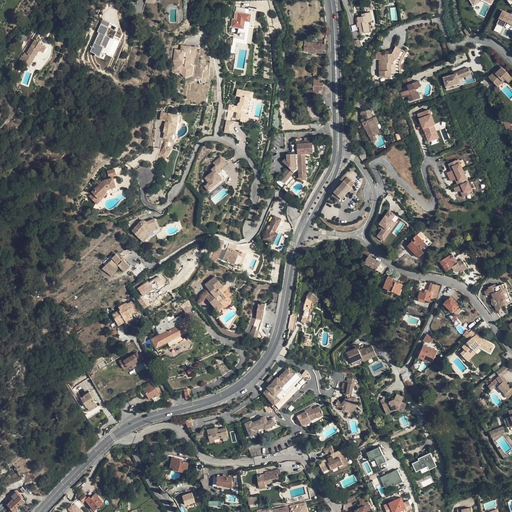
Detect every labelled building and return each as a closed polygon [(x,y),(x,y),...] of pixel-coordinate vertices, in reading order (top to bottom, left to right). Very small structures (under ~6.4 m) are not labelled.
[(244,42),(240,42),(239,49),(248,50),(249,44),(249,43),(247,43),(248,36),(252,36),(253,28),(251,28),(251,24),(247,23),(247,21),(252,21),(254,22),(256,8),(248,7),(248,9),(236,7),(234,20),(232,19),(231,27),(238,27),(237,34),(229,33),(226,53),(231,53),(232,46),(233,46),(234,38),(245,40),(244,42)] [(499,18),(500,18),(506,21),(511,24),(511,14),(503,10),(499,18)] [(362,14),(362,16),(357,17),(360,32),(369,30),(368,26),(367,21),(371,21),(372,21),(370,12),(362,14)] [(111,22),(103,18),(89,49),(96,52),(100,54),(103,46),(106,48),(112,37),(114,38),(117,31),(109,27),(111,22)] [(100,54),(96,52),(96,54),(106,59),(115,38),(120,25),(103,18),(111,22),(109,27),(117,31),(114,38),(112,37),(106,48),(103,46),(100,54)] [(506,21),(500,18),(497,24),(503,27),(506,21)] [(18,25),(12,32),(17,37),(24,31),(18,25)] [(49,32),(45,29),(41,37),(43,38),(44,37),(45,37),(47,36),(49,32)] [(311,52),(326,53),(327,44),(312,43),(313,37),(305,37),(304,43),(303,51),(304,51),(303,63),(311,64),(311,55),(310,55),(311,52)] [(22,56),(22,55),(19,61),(29,67),(39,50),(43,52),(46,47),(34,40),(26,54),(24,57),(22,56)] [(175,49),(173,62),(171,73),(181,74),(186,79),(193,76),(197,46),(181,44),(181,50),(175,49)] [(384,59),(379,59),(379,76),(391,76),(391,73),(401,73),(400,62),(406,52),(395,46),(391,54),(389,54),(384,54),(384,59)] [(495,72),(489,77),(498,87),(505,79),(508,83),(511,79),(511,77),(501,66),(497,70),(498,71),(496,73),(495,72)] [(457,75),(445,79),(448,91),(462,87),(460,80),(472,75),(470,68),(457,74),(457,75)] [(410,77),(403,81),(405,87),(407,86),(407,85),(412,83),(410,77)] [(316,79),(313,79),(313,83),(307,83),(306,92),(312,91),(312,94),(319,93),(319,89),(322,89),(323,81),(319,82),(319,79),(316,79)] [(419,81),(412,83),(407,85),(407,86),(409,90),(400,93),(402,98),(408,96),(410,101),(417,99),(414,93),(413,89),(415,88),(421,86),(419,81)] [(228,110),(237,112),(236,119),(239,120),(240,120),(240,119),(241,119),(242,119),(243,113),(248,114),(249,108),(247,108),(249,98),(251,98),(252,92),(238,90),(236,95),(241,96),(240,102),(239,103),(238,103),(238,104),(238,105),(238,106),(229,104),(228,110)] [(361,112),(362,117),(366,117),(367,120),(364,121),(362,122),(365,130),(366,129),(369,136),(372,142),(376,140),(375,137),(374,136),(379,133),(377,129),(376,125),(372,118),(369,119),(369,115),(372,115),(371,109),(365,110),(365,111),(361,112)] [(172,143),(179,116),(161,111),(160,119),(167,121),(162,140),(172,143)] [(225,132),(232,133),(234,122),(232,122),(232,118),(231,118),(232,112),(228,111),(227,117),(225,132)] [(419,115),(421,120),(431,116),(429,111),(419,115)] [(431,116),(421,120),(430,142),(440,138),(431,116)] [(313,152),(312,143),(305,143),(296,144),(297,153),(287,154),(287,160),(286,159),(285,158),(284,159),(282,161),(289,167),(276,182),(281,186),(293,173),(298,169),(299,176),(299,177),(306,177),(304,153),(313,152)] [(172,150),(164,146),(158,155),(167,160),(172,150)] [(219,175),(219,170),(221,168),(227,163),(225,162),(221,157),(213,163),(216,166),(212,169),(213,171),(205,178),(209,182),(204,186),(208,190),(223,178),(220,175),(219,175)] [(449,173),(451,177),(465,171),(460,160),(450,164),(453,170),(455,168),(456,170),(453,171),(449,173)] [(116,175),(116,174),(122,172),(120,166),(114,168),(115,169),(107,171),(109,177),(116,175)] [(223,178),(208,190),(210,192),(224,180),(224,177),(221,173),(222,169),(221,168),(219,170),(219,175),(220,175),(223,178)] [(451,177),(453,182),(457,179),(460,178),(460,179),(458,181),(460,186),(470,182),(465,171),(451,177)] [(98,185),(88,195),(97,204),(107,195),(120,191),(116,178),(113,179),(113,177),(103,180),(101,182),(100,181),(99,180),(98,181),(96,182),(98,185)] [(340,185),(333,192),(334,193),(341,198),(341,199),(351,188),(350,187),(354,183),(347,177),(343,181),(340,185)] [(456,188),(458,193),(462,191),(465,189),(465,191),(463,192),(465,197),(475,193),(470,182),(460,186),(456,188)] [(398,216),(391,212),(382,225),(387,228),(380,237),(386,241),(393,232),(390,230),(396,222),(394,221),(398,216)] [(138,218),(126,223),(131,230),(132,231),(142,240),(148,232),(150,235),(144,241),(147,244),(151,237),(156,234),(158,233),(160,232),(162,230),(162,229),(162,228),(162,227),(159,228),(155,219),(146,222),(145,221),(144,221),(143,220),(141,221),(140,222),(138,218)] [(396,222),(390,230),(393,232),(399,224),(396,222)] [(413,241),(408,246),(412,251),(414,249),(420,256),(424,252),(421,250),(427,244),(417,235),(413,238),(415,240),(414,242),(413,241)] [(219,239),(211,261),(215,262),(216,263),(220,252),(225,242),(219,239)] [(234,254),(227,251),(223,259),(241,266),(246,254),(239,251),(237,255),(234,254)] [(119,266),(124,272),(130,266),(124,260),(122,261),(116,254),(112,258),(110,256),(103,263),(105,265),(106,265),(112,271),(118,265),(119,266)] [(466,266),(462,259),(458,262),(452,254),(440,262),(447,271),(452,267),(455,271),(456,272),(457,272),(458,271),(460,270),(466,266)] [(371,257),(369,256),(364,263),(383,273),(386,267),(381,262),(371,257)] [(141,263),(132,272),(137,277),(146,268),(141,263)] [(112,271),(106,265),(105,265),(101,269),(112,277),(114,274),(112,271)] [(167,276),(160,271),(157,276),(164,280),(167,276)] [(398,278),(389,275),(384,287),(399,293),(403,285),(397,282),(398,278)] [(223,286),(215,276),(205,285),(211,291),(205,296),(214,307),(220,301),(224,298),(218,291),(223,286)] [(201,279),(198,277),(190,286),(193,288),(201,279)] [(151,286),(148,281),(138,288),(141,293),(144,291),(145,292),(149,290),(148,289),(151,286)] [(436,298),(440,286),(430,283),(429,290),(426,289),(425,293),(420,291),(418,297),(419,297),(425,299),(430,300),(431,296),(436,298)] [(484,291),(486,296),(492,294),(494,298),(491,299),(492,301),(492,302),(492,303),(492,304),(493,305),(495,305),(496,310),(501,308),(501,306),(511,302),(505,283),(496,286),(495,284),(493,285),(488,287),(489,288),(486,289),(487,290),(484,291)] [(317,297),(310,292),(307,297),(304,306),(305,306),(303,319),(302,319),(302,320),(302,321),(303,322),(304,322),(305,322),(309,322),(311,312),(311,309),(312,309),(314,305),(313,304),(314,302),(317,297)] [(142,294),(137,298),(144,308),(149,304),(142,294)] [(460,305),(451,297),(444,304),(453,312),(460,305)] [(120,310),(112,315),(118,325),(125,321),(126,323),(133,319),(131,314),(137,310),(135,305),(132,301),(127,304),(126,303),(118,307),(120,310)] [(193,307),(189,301),(181,307),(185,313),(193,307)] [(223,305),(220,301),(214,307),(217,310),(223,305)] [(265,304),(258,303),(256,319),(253,326),(252,329),(251,330),(250,331),(250,332),(248,335),(261,339),(264,337),(259,331),(262,319),(265,304)] [(294,330),(297,316),(291,315),(288,329),(294,330)] [(180,317),(169,322),(166,317),(161,321),(155,325),(156,328),(159,335),(151,339),(156,348),(167,342),(181,335),(192,329),(188,321),(186,321),(185,318),(181,320),(180,317)] [(473,328),(465,336),(469,340),(462,347),(465,350),(461,353),(464,357),(468,353),(466,351),(471,347),(475,352),(481,346),(491,352),(494,346),(493,346),(493,345),(492,345),(484,340),(483,339),(482,341),(480,338),(480,337),(477,334),(478,333),(473,328)] [(141,344),(142,344),(145,342),(145,336),(143,333),(137,336),(138,339),(141,344)] [(433,339),(427,334),(423,340),(429,343),(433,339)] [(181,335),(167,342),(170,346),(183,339),(181,335)] [(303,336),(302,345),(311,346),(311,342),(307,342),(308,337),(303,336)] [(437,351),(424,345),(418,357),(423,359),(424,358),(432,361),(433,362),(437,351)] [(363,361),(376,355),(372,346),(366,349),(359,352),(359,350),(357,347),(347,352),(352,365),(363,360),(363,361)] [(475,352),(471,347),(466,351),(468,353),(464,357),(465,358),(467,361),(476,353),(475,352)] [(123,361),(123,359),(119,361),(124,370),(128,368),(127,367),(131,365),(140,359),(137,353),(123,361)] [(140,359),(131,365),(133,368),(142,362),(140,359)] [(509,371),(505,365),(496,372),(499,375),(499,376),(500,376),(501,377),(503,376),(509,371)] [(271,401),(290,380),(299,374),(301,374),(298,372),(297,372),(290,366),(279,377),(278,376),(267,388),(268,389),(264,392),(271,401)] [(290,380),(292,385),(293,384),(296,386),(298,390),(304,384),(299,374),(290,380)] [(508,398),(511,394),(511,387),(511,388),(506,383),(504,381),(506,379),(503,376),(501,377),(500,376),(499,376),(494,381),(495,383),(495,387),(499,388),(505,394),(505,395),(505,396),(506,397),(507,398),(508,398)] [(342,410),(342,411),(346,412),(350,412),(352,412),(355,410),(356,408),(357,406),(357,404),(357,397),(353,398),(352,395),(353,387),(354,387),(356,387),(357,381),(352,378),(348,378),(347,381),(345,380),(344,383),(343,383),(342,388),(344,389),(343,394),(345,394),(346,395),(347,396),(348,398),(346,398),(342,403),(338,400),(335,404),(338,407),(339,407),(340,405),(343,407),(342,410)] [(290,380),(271,401),(274,405),(285,395),(287,391),(292,386),(292,385),(290,380)] [(413,388),(409,380),(404,382),(409,391),(413,388)] [(154,383),(138,393),(141,398),(144,396),(146,394),(149,399),(152,397),(155,403),(156,403),(161,400),(163,399),(154,383)] [(98,406),(89,392),(81,397),(89,411),(98,406)] [(387,408),(389,413),(396,409),(403,412),(406,405),(401,403),(404,398),(397,395),(394,400),(389,402),(385,403),(382,405),(384,410),(387,408)] [(313,409),(311,407),(305,410),(306,411),(310,419),(317,415),(318,417),(318,418),(323,415),(319,406),(313,409)] [(310,419),(306,411),(297,416),(302,425),(311,421),(310,419)] [(48,422),(51,426),(59,420),(56,416),(48,422)] [(511,416),(503,420),(507,429),(510,428),(511,430),(511,429),(511,416)] [(275,424),(273,419),(268,422),(266,418),(265,417),(264,417),(263,417),(262,418),(261,418),(261,419),(260,419),(265,429),(275,424)] [(260,419),(252,423),(256,433),(265,429),(260,419)] [(252,423),(251,421),(245,423),(249,432),(251,436),(256,434),(257,434),(256,433),(252,423)] [(504,432),(502,427),(489,432),(492,437),(500,434),(504,432)] [(228,436),(226,428),(218,430),(216,430),(215,428),(207,430),(210,442),(214,441),(214,440),(228,436)] [(500,434),(492,437),(494,442),(501,437),(500,434)] [(386,461),(379,447),(367,453),(370,460),(375,458),(378,465),(386,461)] [(319,463),(323,471),(330,468),(331,470),(339,466),(343,463),(342,461),(347,458),(342,449),(335,453),(332,454),(327,457),(328,459),(319,463)] [(359,449),(352,454),(354,458),(362,454),(359,449)] [(436,466),(430,453),(418,459),(419,461),(412,464),(416,472),(427,466),(429,470),(436,466)] [(179,460),(179,459),(172,457),(170,467),(173,468),(173,469),(186,472),(189,463),(179,460)] [(347,458),(342,461),(343,463),(339,466),(340,469),(350,464),(347,458)] [(403,482),(397,470),(380,478),(385,487),(394,483),(395,485),(403,482)] [(265,472),(265,474),(257,476),(259,485),(265,484),(276,482),(275,479),(279,478),(278,474),(274,475),(273,471),(265,472)] [(232,477),(213,476),(212,486),(217,486),(217,485),(222,485),(221,489),(232,489),(232,492),(236,492),(237,489),(236,489),(236,482),(232,482),(232,477)] [(209,485),(208,478),(201,479),(200,479),(201,481),(202,484),(203,487),(204,490),(209,490),(209,485)] [(367,483),(371,491),(375,489),(372,481),(367,483)] [(20,504),(24,501),(16,492),(11,497),(13,498),(7,504),(9,506),(8,507),(9,509),(10,508),(13,511),(17,507),(20,504)] [(94,510),(103,502),(96,493),(91,497),(89,499),(87,497),(84,494),(80,498),(83,502),(85,499),(94,510)] [(197,502),(194,493),(180,498),(183,507),(197,502)] [(260,503),(259,496),(248,498),(249,505),(260,503)] [(357,509),(350,511),(367,511),(367,510),(371,508),(368,501),(366,502),(363,498),(359,500),(361,504),(358,506),(359,508),(357,509)] [(401,498),(384,505),(386,511),(398,511),(406,509),(407,511),(412,509),(408,500),(403,503),(401,498)] [(306,511),(304,502),(271,510),(271,508),(257,511),(306,511)] [(82,511),(83,511),(75,503),(73,505),(72,504),(68,509),(71,511),(82,511)]
